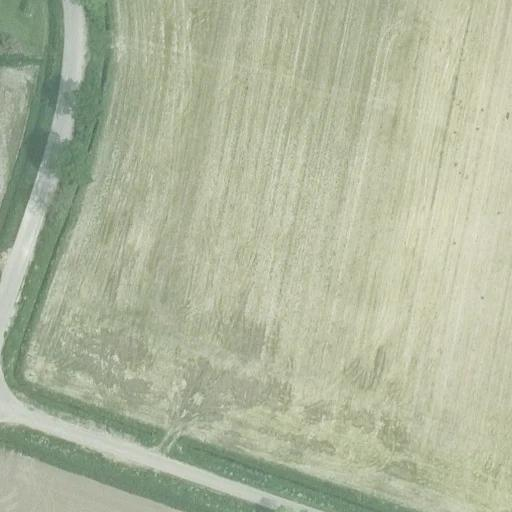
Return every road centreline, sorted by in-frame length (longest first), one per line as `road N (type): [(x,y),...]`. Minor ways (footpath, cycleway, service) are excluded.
road 1 (unclassified): [(0,315),(57,141),(73,29),(69,0)]
road 2 (unclassified): [(280,511),(0,408)]
